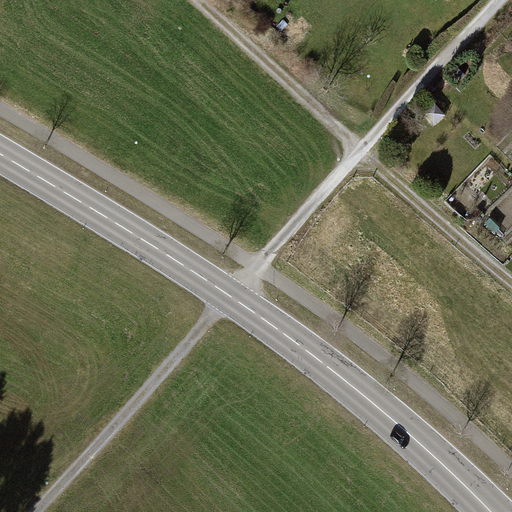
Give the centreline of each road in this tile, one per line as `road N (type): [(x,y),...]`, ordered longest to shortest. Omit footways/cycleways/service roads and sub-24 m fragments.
road 1 (track): [(501,0),(37,511)]
road 2 (secondary): [(0,156),(229,295),(372,403),(488,511)]
road 3 (track): [(362,152),(196,0)]
road 4 (track): [(362,152),(511,282)]
